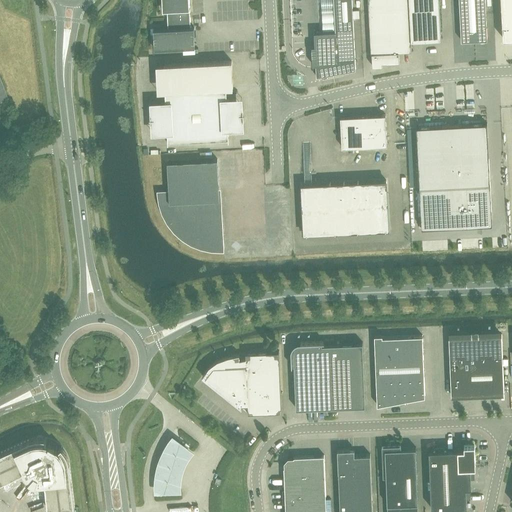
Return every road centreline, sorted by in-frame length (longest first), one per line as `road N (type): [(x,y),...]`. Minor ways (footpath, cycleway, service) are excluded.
road 1 (primary): [(193,319),(313,293),(511,286)]
road 2 (unclassified): [(260,511),(259,461),(290,433),(504,422)]
road 3 (unclassified): [(276,110),(390,84),(511,72)]
road 4 (secondary): [(73,146),(86,268)]
